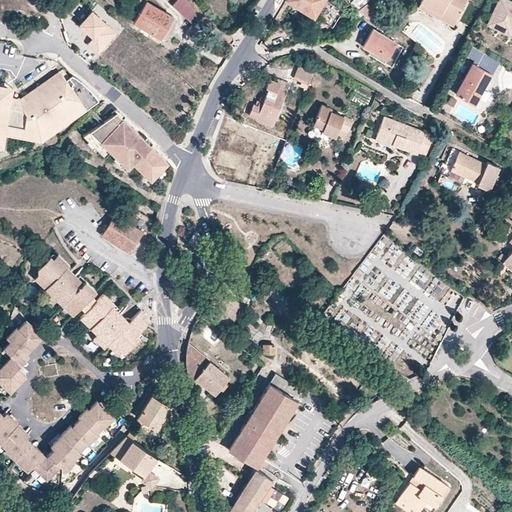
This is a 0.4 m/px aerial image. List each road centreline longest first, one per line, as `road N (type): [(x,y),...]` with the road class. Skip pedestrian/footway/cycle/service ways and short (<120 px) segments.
road 1 (residential): [(293,511),(353,423),(471,357)]
road 2 (unclassified): [(186,166),(120,99),(50,45),(0,30)]
road 3 (residential): [(426,112),(308,46),(233,65)]
road 4 (residential): [(107,379),(69,345),(54,343),(33,360),(33,380),(18,405),(29,427),(50,431),(67,422)]
road 5 (residential): [(186,166),(200,185),(217,263),(167,339)]
road 6 (tertiary): [(186,166),(165,230),(167,339)]
road 7 (tertiary): [(169,351),(207,511)]
road 8 (unknown): [(479,337),(367,258)]
